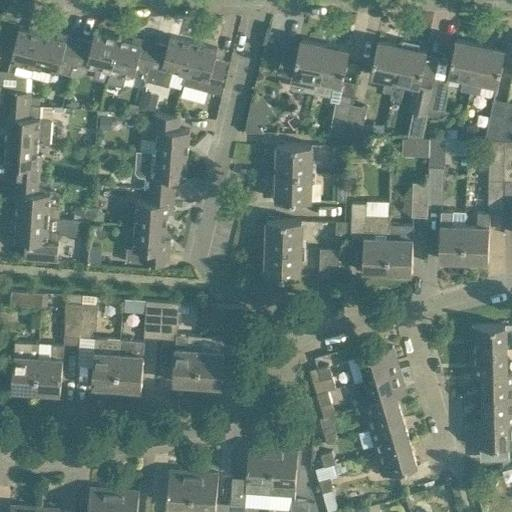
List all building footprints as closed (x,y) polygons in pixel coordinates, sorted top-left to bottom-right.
[(8,69),(33,75),(34,63),(42,32),(20,26),(8,69)] [(80,37),(71,72),(76,74),(78,68),(73,67),(74,62),(97,68),(94,76),(106,80),(118,36),(95,30),(92,40),(80,37)] [(34,63),(33,75),(49,80),(52,68),(71,72),(80,37),(58,31),(57,36),(42,32),(34,63)] [(156,41),(146,77),(146,78),(169,84),(173,73),(174,68),(186,71),(194,40),(170,33),(168,44),(156,41)] [(118,36),(106,80),(107,80),(111,67),(146,77),(156,41),(133,35),(132,39),(118,36)] [(460,88),(470,90),(481,43),(456,37),(449,72),(463,75),(460,88)] [(315,90),(325,43),(301,38),(299,44),(284,40),(279,69),(293,72),(291,85),(315,90)] [(382,89),(392,91),(403,44),(378,38),(370,74),(385,77),(382,89)] [(194,40),(186,71),(183,82),(206,88),(222,92),(224,85),(221,84),(228,60),(215,56),(218,46),(194,40)] [(325,43),(315,90),(325,92),(328,79),(342,82),(345,67),(349,48),(325,43)] [(505,48),(481,43),(470,90),(479,92),(482,79),(498,82),(505,48)] [(403,44),(392,91),(391,97),(400,99),(404,81),(416,83),(410,110),(416,112),(411,135),(422,137),(427,114),(434,77),(422,74),(427,49),(403,44)] [(434,77),(427,114),(440,117),(442,117),(445,99),(449,80),(434,77)] [(6,87),(5,100),(42,103),(42,99),(36,90),(6,87)] [(68,92),(65,102),(76,105),(78,98),(75,93),(68,92)] [(269,97),(251,94),(246,126),(264,129),(269,97)] [(493,97),(484,138),(489,138),(498,139),(506,100),(493,97)] [(327,132),(345,133),(351,103),(335,99),(327,132)] [(8,124),(7,139),(39,141),(51,141),(53,117),(41,117),(42,103),(5,100),(3,124),(8,124)] [(498,139),(505,139),(511,139),(511,101),(506,100),(498,139)] [(351,103),(345,133),(361,134),(367,106),(351,103)] [(138,148),(138,149),(189,152),(190,128),(180,127),(181,114),(154,111),(152,137),(158,137),(157,150),(138,148)] [(101,114),(100,127),(110,127),(110,115),(101,114)] [(429,165),(428,181),(428,201),(443,201),(444,166),(446,145),(451,145),(450,154),(468,154),(469,137),(460,137),(444,137),(432,136),(429,165)] [(488,178),(503,179),(505,139),(498,139),(489,138),(488,178)] [(16,163),(15,176),(62,179),(42,176),(43,154),(39,154),(39,141),(7,139),(5,162),(16,163)] [(511,139),(505,139),(503,179),(511,179),(511,139)] [(313,142),(278,141),(277,169),(312,170),(313,142)] [(340,143),(339,157),(348,157),(348,143),(340,143)] [(149,187),(149,188),(175,190),(176,176),(187,176),(189,152),(138,149),(136,170),(140,174),(146,175),(145,186),(149,187)] [(339,157),(339,171),(347,171),(348,157),(339,157)] [(312,170),(277,169),(276,197),(311,198),(312,170)] [(347,171),(339,171),(338,184),(347,185),(347,171)] [(18,199),(17,213),(59,216),(62,179),(15,176),(13,199),(18,199)] [(427,216),(428,201),(428,181),(413,180),(412,215),(427,216)] [(346,199),(347,185),(338,184),(338,199),(346,199)] [(137,198),(135,223),(167,225),(168,211),(173,211),(175,190),(149,188),(148,199),(137,198)] [(365,235),(364,269),(388,269),(390,214),(367,213),(368,200),(352,199),(352,219),(346,219),(345,234),(365,235)] [(75,217),(91,218),(92,206),(76,205),(75,217)] [(93,205),(92,218),(104,218),(105,210),(99,205),(93,205)] [(441,236),(440,256),(464,257),(466,224),(453,224),(454,210),(441,210),(441,236)] [(466,224),(464,257),(489,258),(490,238),(491,211),(479,211),(478,225),(466,224)] [(59,216),(17,213),(16,237),(26,238),(25,257),(58,259),(61,228),(58,228),(59,216)] [(390,214),(388,269),(413,270),(414,222),(402,222),(390,222),(391,214),(390,214)] [(303,217),(268,216),(267,244),(302,246),(303,217)] [(79,218),(78,232),(90,233),(91,219),(79,218)] [(337,218),(337,234),(345,234),(346,219),(337,218)] [(166,238),(167,225),(135,223),(133,246),(128,246),(127,259),(169,262),(171,239),(166,238)] [(337,234),(336,247),(345,248),(345,234),(337,234)] [(302,246),(267,244),(266,272),(301,274),(302,246)] [(320,268),(332,269),(333,247),(321,246),(320,268)] [(336,247),(336,261),(344,262),(345,248),(336,247)] [(336,261),(335,275),(344,275),(344,262),(336,261)] [(43,304),(44,290),(12,288),(11,302),(43,304)] [(65,333),(81,334),(84,293),(68,292),(67,299),(65,333)] [(84,293),(81,334),(92,335),(92,327),(97,327),(99,302),(96,301),(97,294),(84,293)] [(145,334),(161,335),(164,298),(147,297),(145,334)] [(173,379),(198,381),(201,333),(178,332),(180,299),(164,298),(161,335),(176,336),(173,379)] [(243,305),(226,303),(223,330),(240,332),(243,305)] [(32,311),(32,323),(42,324),(42,312),(32,311)] [(472,323),(473,348),(507,347),(506,322),(472,323)] [(201,333),(198,381),(222,383),(226,335),(201,333)] [(93,383),(117,385),(121,337),(96,336),(93,383)] [(121,337),(117,385),(142,386),(145,339),(121,337)] [(12,386),(37,388),(40,340),(16,338),(12,386)] [(40,340),(37,388),(61,390),(65,342),(40,340)] [(361,353),(367,377),(400,367),(393,344),(361,353)] [(473,348),(473,371),(511,370),(511,369),(507,370),(507,347),(473,348)] [(318,365),(325,389),(329,388),(329,389),(336,386),(333,374),(329,362),(318,365)] [(358,380),(364,403),(407,390),(400,367),(367,377),(358,380)] [(484,372),(484,395),(511,394),(511,370),(473,371),(473,372),(484,372)] [(321,403),(324,415),(336,411),(332,400),(329,389),(329,388),(325,389),(317,391),(321,403)] [(364,403),(371,426),(404,416),(397,394),(407,391),(407,390),(364,403)] [(474,419),(474,420),(511,418),(511,394),(484,395),(485,419),(474,419)] [(328,425),(323,426),(327,439),(339,436),(334,424),(339,422),(336,411),(324,415),(325,416),(328,425)] [(371,426),(378,449),(410,439),(404,416),(371,426)] [(511,418),(474,420),(475,444),(511,443),(511,418)] [(417,463),(410,439),(378,449),(385,472),(417,463)] [(246,490),(271,491),(274,444),(250,442),(246,490)] [(274,444),(271,491),(295,493),(299,445),(274,444)] [(322,453),(325,464),(336,461),(333,450),(322,453)] [(316,467),(330,511),(336,511),(337,503),(333,489),(335,488),(331,475),(338,474),(337,472),(344,470),(341,460),(336,462),(336,461),(325,464),(316,467)] [(166,511),(191,511),(195,469),(170,467),(166,511)] [(195,469),(191,511),(229,511),(230,502),(217,501),(219,471),(195,469)] [(88,511),(113,511),(115,487),(91,485),(88,511)] [(115,487),(113,511),(137,511),(140,489),(115,487)] [(290,511),(308,511),(309,498),(292,497),(290,511)] [(230,502),(229,511),(243,511),(244,503),(230,502)] [(371,511),(382,511),(379,502),(369,504),(371,511)] [(10,511),(35,511),(36,505),(11,503),(10,511)]
